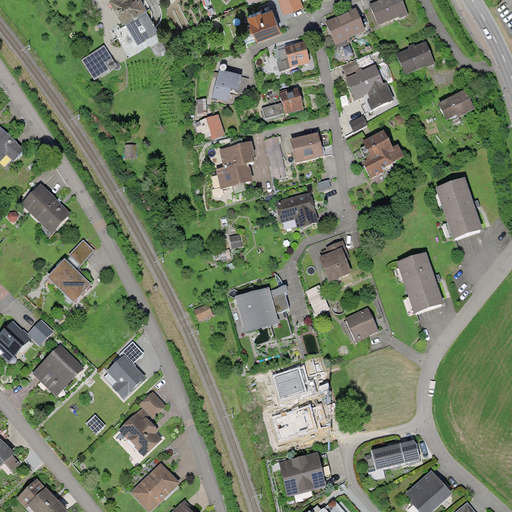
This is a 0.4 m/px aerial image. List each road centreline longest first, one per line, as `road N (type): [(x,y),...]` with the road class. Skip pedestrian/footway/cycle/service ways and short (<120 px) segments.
road 1 (residential): [(218,511),(148,318),(58,153),(0,70)]
road 2 (residential): [(312,17),(349,226)]
road 3 (residential): [(511,257),(431,367),(425,424)]
road 4 (residential): [(425,424),(350,449),(355,487),(376,511)]
road 5 (residential): [(0,399),(94,511)]
